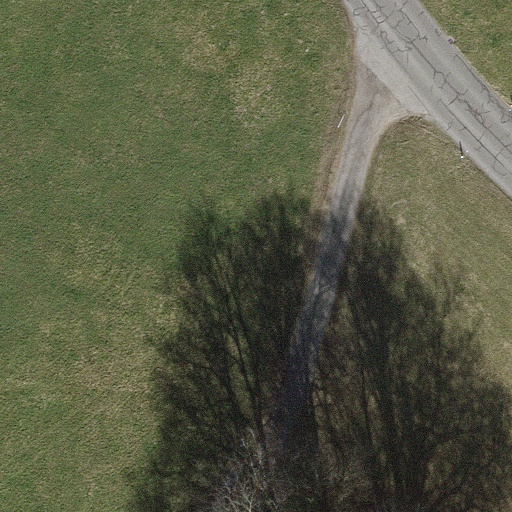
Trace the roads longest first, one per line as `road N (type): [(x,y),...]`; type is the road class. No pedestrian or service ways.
road 1 (track): [(401,40),(255,511)]
road 2 (tertiary): [(376,0),(401,40),(511,158)]
